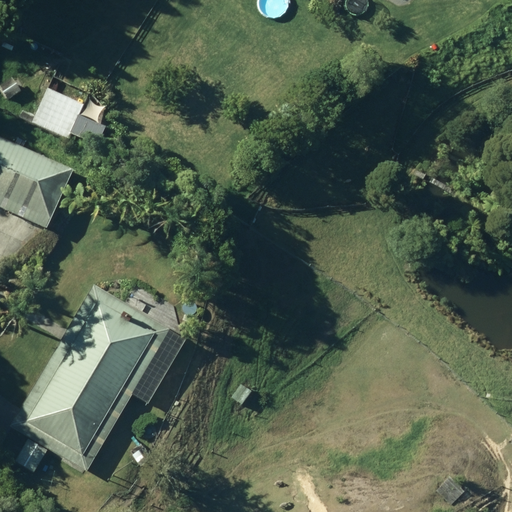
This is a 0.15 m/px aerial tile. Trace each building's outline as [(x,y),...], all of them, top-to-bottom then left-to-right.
[(0,89),(0,97),(4,105),(18,97),(10,83),(0,89)] [(80,110),(44,93),(29,129),(64,146),(80,110)] [(0,206),(47,227),(70,178),(0,146),(0,206)] [(102,298),(30,421),(87,454),(159,331),(102,298)] [(234,396),(244,403),(252,390),(242,383),(234,396)] [(38,471),(51,449),(32,437),(18,460),(38,471)]
